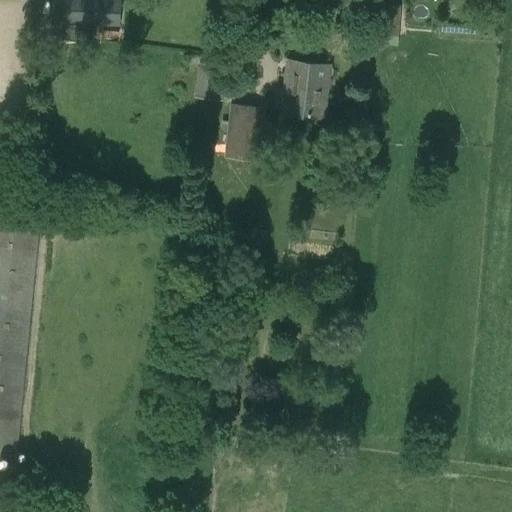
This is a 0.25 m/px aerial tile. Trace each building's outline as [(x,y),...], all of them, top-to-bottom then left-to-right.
[(53,0),(52,22),(119,25),(120,0),(53,0)] [(379,35),(398,36),(400,6),(381,5),(381,18),(371,17),(370,33),(379,33),(379,35)] [(289,60),(283,111),(322,117),(329,65),(289,60)] [(193,96),(224,101),(229,68),(198,63),(193,96)] [(225,156),(260,160),(265,106),(230,103),(225,156)] [(0,455),(17,457),(41,217),(0,212),(0,455)]
